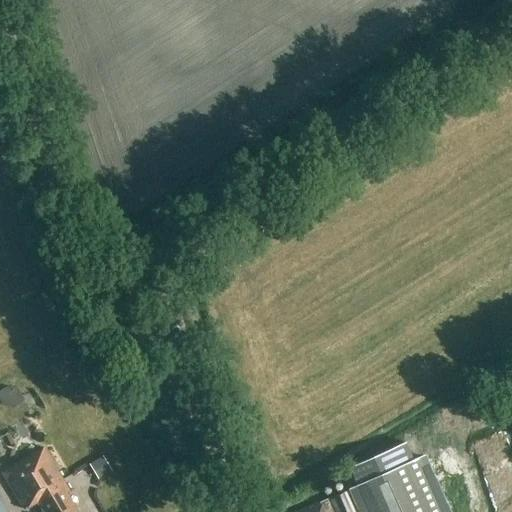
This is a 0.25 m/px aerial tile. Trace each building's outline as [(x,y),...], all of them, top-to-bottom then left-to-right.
[(21,405),(34,396),(24,382),(11,391),(21,405)] [(0,448),(0,453),(14,458),(18,445),(2,440),(0,448)] [(44,511),(75,511),(76,511),(66,496),(71,493),(45,450),(1,476),(21,510),(37,500),(44,511)] [(350,489),(295,511),(449,511),(425,456),(350,489)] [(89,465),(98,480),(111,472),(102,457),(89,465)] [(0,511),(8,511),(0,497),(0,511)]
